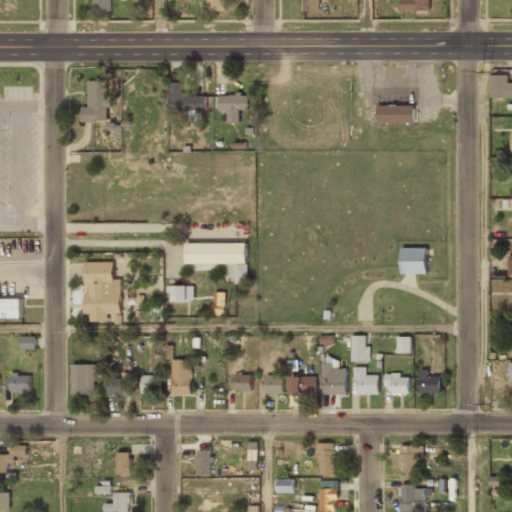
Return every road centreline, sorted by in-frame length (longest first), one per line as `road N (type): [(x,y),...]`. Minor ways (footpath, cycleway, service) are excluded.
road 1 (residential): [(0,424),(511,423)]
road 2 (secondary): [(0,46),(511,46)]
road 3 (residential): [(55,424),(56,0)]
road 4 (residential): [(468,423),(468,46)]
